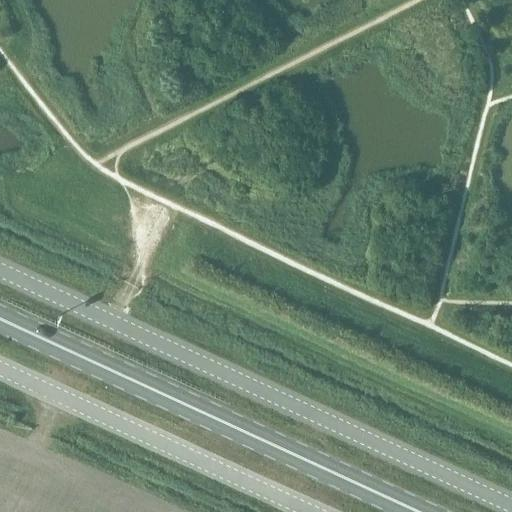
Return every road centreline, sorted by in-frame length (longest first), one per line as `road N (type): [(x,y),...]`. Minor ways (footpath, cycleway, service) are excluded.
road 1 (unclassified): [(511,506),(0,270)]
road 2 (primary): [(421,511),(0,320)]
road 3 (unclassified): [(311,511),(0,370)]
